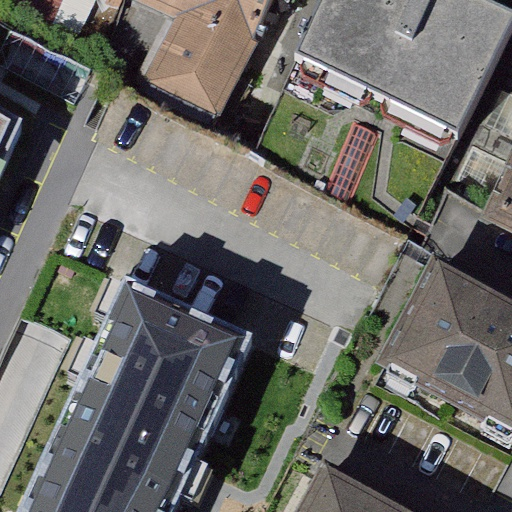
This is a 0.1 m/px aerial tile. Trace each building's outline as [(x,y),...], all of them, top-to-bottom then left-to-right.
[(271,0),(145,0),(187,18),(154,92),(218,121),(251,47),(271,0)] [(327,0),(300,59),(466,136),(511,38),(511,13),(483,0),(327,0)] [(0,167),(17,127),(0,116),(0,167)] [(511,155),(491,199),(511,209),(511,155)] [(511,443),(511,298),(442,261),(381,373),(511,443)] [(194,465),(250,342),(118,283),(101,319),(110,323),(99,349),(90,344),(74,379),(80,382),(21,511),(172,511),(179,499),(188,503),(203,469),(194,465)] [(424,511),(331,461),(302,511),(424,511)]
